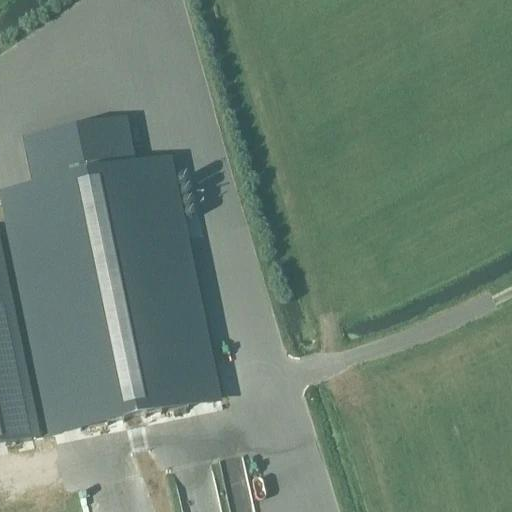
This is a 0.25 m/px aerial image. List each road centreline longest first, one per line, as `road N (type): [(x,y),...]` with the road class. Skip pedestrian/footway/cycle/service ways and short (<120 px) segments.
road 1 (track): [(290,378),(245,359),(159,54),(0,134)]
road 2 (track): [(325,362),(229,0)]
road 3 (track): [(0,475),(299,405)]
road 4 (track): [(325,362),(387,346),(511,292)]
road 5 (track): [(331,511),(290,378)]
